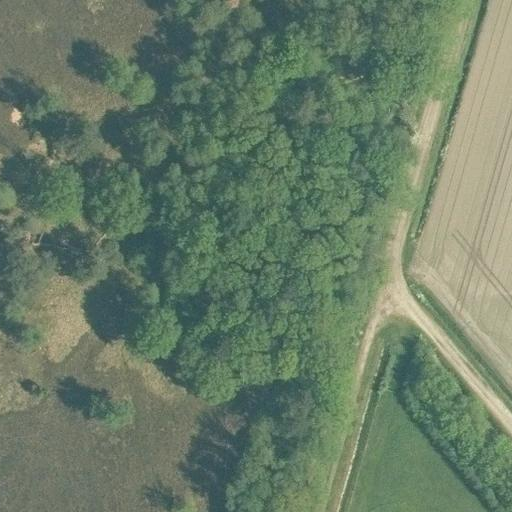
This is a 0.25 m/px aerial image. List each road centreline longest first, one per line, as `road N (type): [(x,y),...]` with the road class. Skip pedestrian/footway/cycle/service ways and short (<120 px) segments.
road 1 (track): [(151,290),(315,97),(350,73),(386,63),(447,67)]
road 2 (track): [(466,0),(388,274)]
road 3 (track): [(388,274),(320,511)]
road 4 (track): [(511,425),(388,274)]
